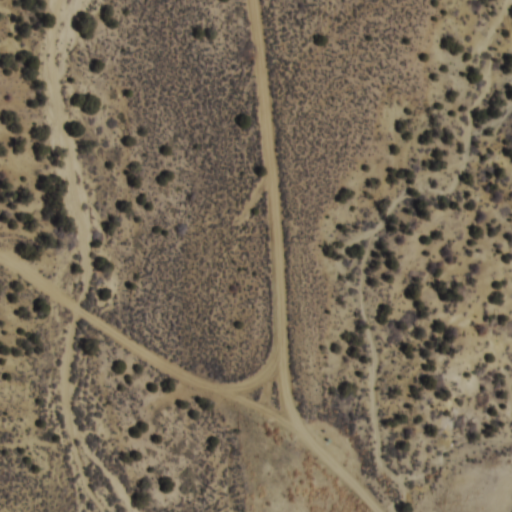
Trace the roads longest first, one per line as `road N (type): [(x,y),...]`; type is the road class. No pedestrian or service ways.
road 1 (track): [(405,511),(323,417),(275,332),(235,0)]
road 2 (track): [(306,388),(139,345),(21,278),(0,286)]
